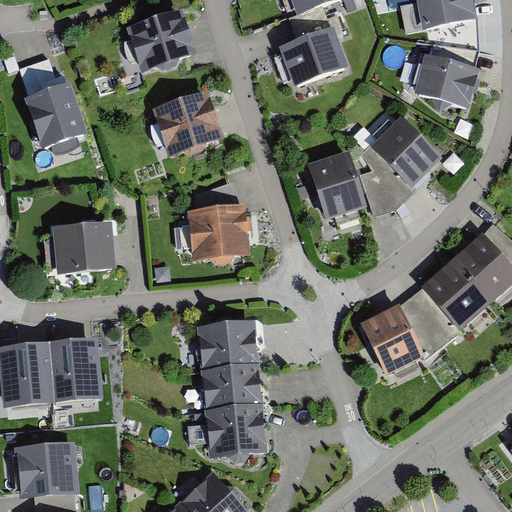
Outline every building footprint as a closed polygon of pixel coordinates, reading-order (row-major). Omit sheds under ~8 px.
[(293,0),(299,15),(324,5),(338,0),(293,0)] [(364,0),(343,0),(349,14),(367,6),(364,0)] [(474,0),(417,0),(418,3),(402,6),(407,32),(478,18),(474,0)] [(350,67),(339,38),(345,36),(337,16),(329,19),(324,5),(299,15),(289,19),(297,39),(279,45),(295,88),(350,67)] [(183,9),(127,28),(142,72),(199,53),(183,9)] [(432,55),(427,53),(416,93),(471,109),(481,69),(475,67),(479,53),(434,46),(432,55)] [(30,96),(26,98),(43,149),(89,133),(71,80),(68,82),(65,76),(56,79),(49,61),(21,70),(30,96)] [(210,90),(154,109),(171,157),(226,138),(210,90)] [(443,157),(402,116),(372,146),(413,187),(443,157)] [(413,187),(372,146),(363,155),(372,171),(361,175),(374,218),(397,212),(417,191),(413,187)] [(350,150),(309,164),(327,219),(368,206),(350,150)] [(247,204),(189,211),(194,260),(252,254),(247,204)] [(114,221),(53,227),(58,274),(118,268),(114,221)] [(511,240),(494,224),(485,235),(482,233),(423,286),(424,288),(461,330),(511,285),(511,240)] [(424,288),(402,306),(426,355),(424,356),(426,361),(463,333),(461,330),(424,288)] [(401,304),(361,323),(386,375),(424,356),(426,355),(402,306),(401,304)] [(256,321),(197,327),(210,459),(269,453),(256,321)] [(98,337),(50,342),(56,403),(104,399),(98,337)] [(50,342),(0,346),(0,367),(4,408),(56,403),(50,342)] [(81,494),(76,442),(15,448),(20,500),(35,498),(75,494),(81,494)] [(250,511),(214,472),(170,511),(250,511)] [(76,511),(75,494),(35,498),(36,511),(76,511)]
